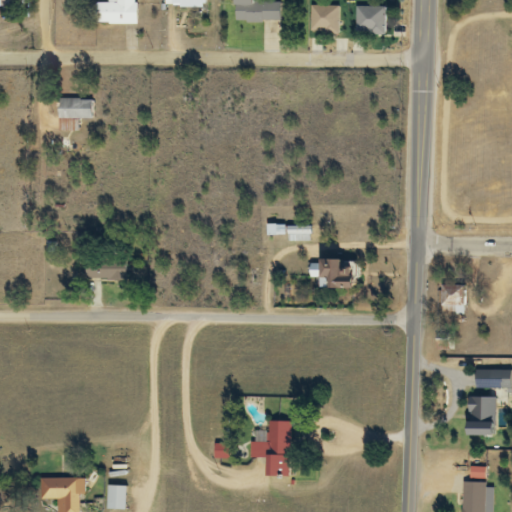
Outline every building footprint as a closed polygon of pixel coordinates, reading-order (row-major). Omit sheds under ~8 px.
[(142,0),(110,0),(111,1),(99,1),(99,24),(142,24),(142,0)] [(176,0),(176,8),(210,8),(209,0),(176,0)] [(240,0),(240,22),(285,22),(285,2),(262,2),(262,0),(240,0)] [(315,34),(343,34),(343,6),(315,6),(315,34)] [(389,8),(359,8),(359,35),(389,35),(389,8)] [(62,100),(62,132),(82,132),(82,119),(98,119),(98,100),(62,100)] [(90,262),(90,281),(131,281),(131,262),(90,262)] [(367,291),(367,277),(352,277),(352,262),(317,262),(317,281),(337,281),(337,291),(367,291)] [(446,313),(468,313),(468,286),(446,286),(446,313)] [(511,371),(481,371),(481,389),(511,389),(511,371)] [(296,422),(273,422),(273,432),(254,432),(254,459),(274,459),(273,478),(295,478),(296,422)] [(85,511),(85,479),(44,479),(44,500),(63,500),(63,511),(85,511)] [(466,511),(489,511),(490,484),(467,484),(466,511)] [(112,511),(132,511),(133,486),(112,486),(112,511)]
